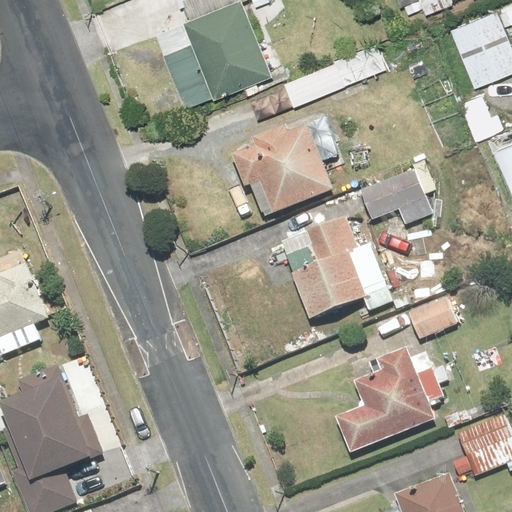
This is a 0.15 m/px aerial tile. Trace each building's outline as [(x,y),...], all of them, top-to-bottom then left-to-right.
[(286,80),(253,0),(257,0),(261,8),(278,1),(277,0),(183,0),(186,6),(193,3),(198,16),(161,31),(191,104),(217,94),(219,97),(247,85),(251,94),(286,80)] [(403,0),(408,13),(429,5),(432,13),(459,2),(458,0),(403,0)] [(511,23),(511,8),(507,10),(506,7),(456,28),(481,87),(511,73),(511,23)] [(393,68),(379,31),(356,39),(362,54),(293,79),(301,102),(393,68)] [(498,113),(490,93),(467,102),(483,140),(511,128),(504,111),(498,113)] [(252,187),(258,185),(271,218),(339,192),(313,124),(305,127),(303,120),(261,136),(264,143),(238,152),(252,187)] [(511,144),(501,149),(511,175),(511,144)] [(432,165),(367,191),(379,220),(404,210),(410,225),(439,214),(432,195),(442,191),(432,165)] [(355,217),(288,242),(317,320),(372,299),(376,312),(401,303),(377,240),(366,245),(355,217)] [(19,250),(0,257),(0,364),(37,350),(28,327),(56,316),(34,261),(25,265),(19,250)] [(415,314),(427,339),(465,321),(453,296),(415,314)] [(425,372),(413,344),(384,356),(389,369),(362,381),(373,407),(346,418),(360,451),(446,416),(439,399),(452,394),(440,365),(425,372)] [(60,511),(85,502),(72,472),(112,456),(95,414),(90,416),(74,378),(72,379),(66,364),(25,380),(31,394),(14,401),(47,482),(38,485),(48,511),(60,511)] [(511,414),(511,413),(463,432),(472,454),(458,459),(464,474),(477,468),(480,477),(511,464),(511,414)] [(0,450),(0,489),(13,484),(0,450)] [(473,511),(472,506),(469,507),(467,501),(469,500),(460,476),(403,497),(408,511),(473,511)]
